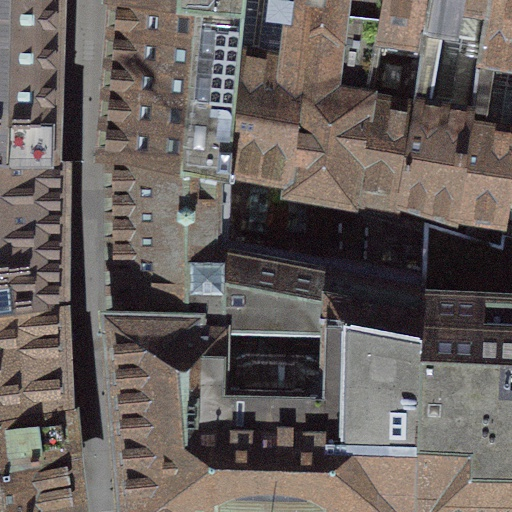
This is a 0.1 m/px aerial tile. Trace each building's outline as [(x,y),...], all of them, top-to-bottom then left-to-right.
[(58,37),(58,0),(0,0),(0,410),(60,405),(57,358),(56,319),(56,232),(57,199),(58,160),(54,160),(58,37)] [(177,0),(177,3),(142,0),(118,0),(106,156),(115,156),(126,156),(229,176),(243,0),(177,0)] [(243,0),(229,176),(287,187),(303,33),(307,0),(243,0)] [(287,187),(397,208),(422,56),(377,50),(385,0),(307,0),(303,33),(287,187)] [(426,216),(457,226),(488,6),(489,0),(385,0),(377,50),(422,56),(397,208),(426,216)] [(499,240),(501,228),(511,168),(511,0),(489,0),(488,6),(457,226),(499,240)] [(414,511),(426,216),(397,208),(287,187),(229,176),(126,156),(115,156),(115,159),(114,159),(116,319),(115,319),(122,411),(129,511),(414,511)] [(511,168),(501,228),(511,230),(511,168)] [(426,216),(414,511),(511,511),(511,230),(501,228),(499,240),(457,226),(426,216)] [(62,430),(60,405),(0,410),(0,466),(65,455),(62,430)] [(70,511),(68,487),(65,455),(0,466),(0,511),(70,511)]
